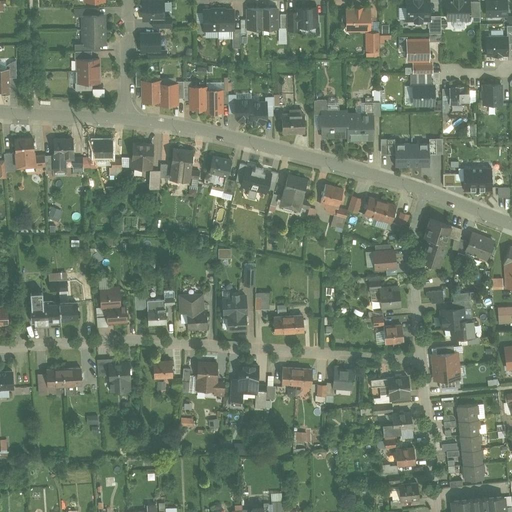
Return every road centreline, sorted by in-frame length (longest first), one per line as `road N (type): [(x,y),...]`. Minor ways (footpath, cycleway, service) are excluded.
road 1 (residential): [(0,350),(138,341),(422,362)]
road 2 (residential): [(127,118),(239,138),(424,192)]
road 3 (residential): [(424,192),(410,237),(422,362)]
road 4 (residential): [(422,362),(437,511)]
road 5 (residential): [(0,113),(127,118)]
